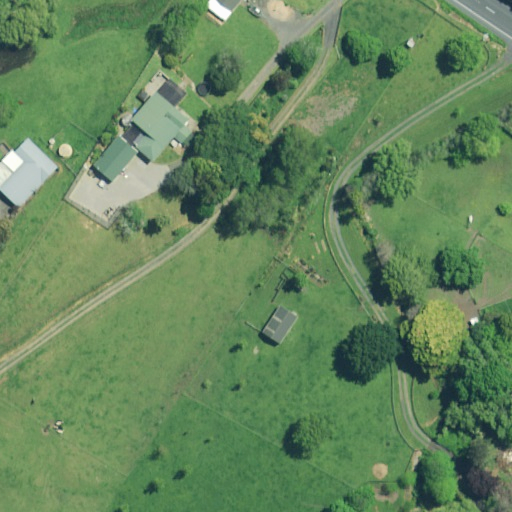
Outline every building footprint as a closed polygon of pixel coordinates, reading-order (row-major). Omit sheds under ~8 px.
[(239,3),(241,0),(217,0),(223,4),(216,12),(225,20),(239,3)] [(167,100),(169,96),(159,88),(134,118),(132,120),(144,130),(134,142),(138,145),(136,147),(153,162),(154,162),(175,137),(190,149),(205,131),(196,123),(191,129),(186,125),(190,120),(185,115),(178,110),(167,100)] [(137,153),(119,137),(94,167),(113,182),(137,153)] [(57,167),(28,140),(16,152),(14,150),(0,164),(0,190),(19,208),(57,167)] [(280,342),(298,315),(280,304),(263,331),(280,342)]
